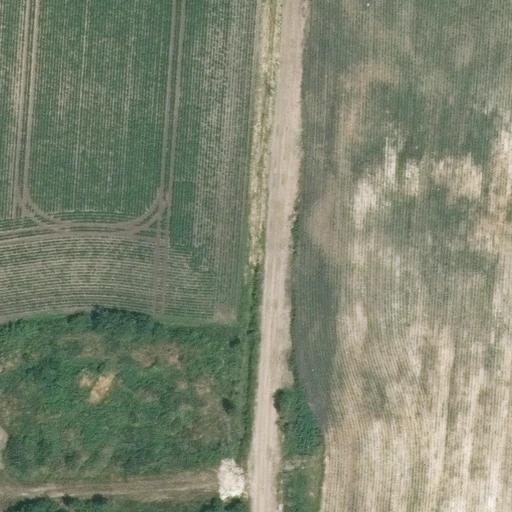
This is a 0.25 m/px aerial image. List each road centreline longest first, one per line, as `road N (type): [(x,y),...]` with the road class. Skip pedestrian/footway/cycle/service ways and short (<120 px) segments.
road 1 (track): [(265,511),(295,0)]
road 2 (track): [(0,486),(267,478)]
